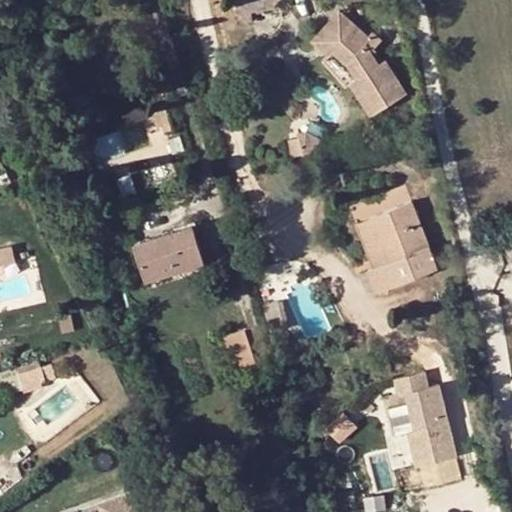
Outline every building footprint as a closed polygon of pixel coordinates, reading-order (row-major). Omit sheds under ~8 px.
[(283,3),(281,0),(234,0),(239,20),(252,17),(251,10),(283,3)] [(325,25),(331,30),(344,15),(338,10),(325,25)] [(312,40),(329,53),(332,50),(347,63),(356,78),(349,82),(370,116),(404,94),(384,61),(378,64),(370,51),(381,38),(372,29),(367,35),(344,15),(331,30),(325,25),(312,40)] [(347,63),(332,50),(329,53),(324,60),(343,86),(349,82),(356,78),(347,63)] [(380,263),(367,268),(362,270),(370,292),(430,272),(407,202),(365,217),(380,263)] [(351,222),(367,268),(380,263),(365,217),(351,222)] [(171,230),(173,236),(195,230),(193,223),(171,230)] [(148,278),(205,261),(195,230),(173,236),(171,230),(135,241),(148,278)] [(0,261),(19,257),(16,243),(0,246),(0,261)] [(267,322),(267,324),(281,319),(274,295),(260,299),(267,322)] [(246,329),(256,360),(276,354),(267,324),(267,322),(246,329)] [(235,367),(256,360),(246,329),(224,336),(235,367)] [(431,370),(395,378),(399,396),(407,395),(415,431),(408,432),(416,467),(458,457),(441,382),(435,384),(431,370)] [(276,380),(252,387),(261,413),(285,406),(276,380)] [(360,427),(345,411),(326,427),(341,444),(360,427)] [(145,511),(137,491),(100,504),(102,511),(145,511)]
